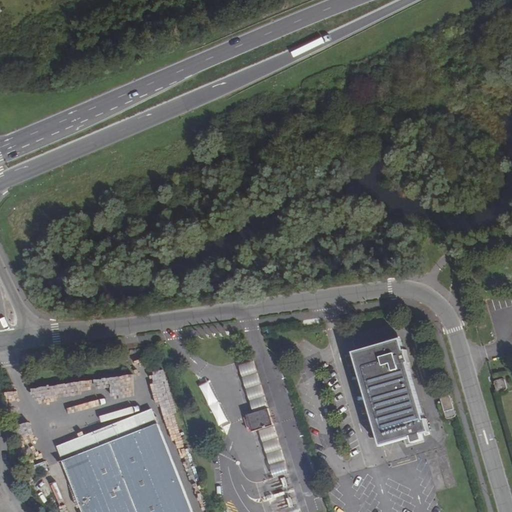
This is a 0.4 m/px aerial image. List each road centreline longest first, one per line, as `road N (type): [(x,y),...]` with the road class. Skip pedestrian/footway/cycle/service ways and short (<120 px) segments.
road 1 (unclassified): [(18,341),(389,288),(415,294),(453,330),(506,511)]
road 2 (primary): [(0,181),(409,0)]
road 3 (tertiary): [(180,71),(167,85),(0,161)]
road 4 (primary): [(180,71),(0,149)]
road 5 (primary): [(350,0),(180,71)]
